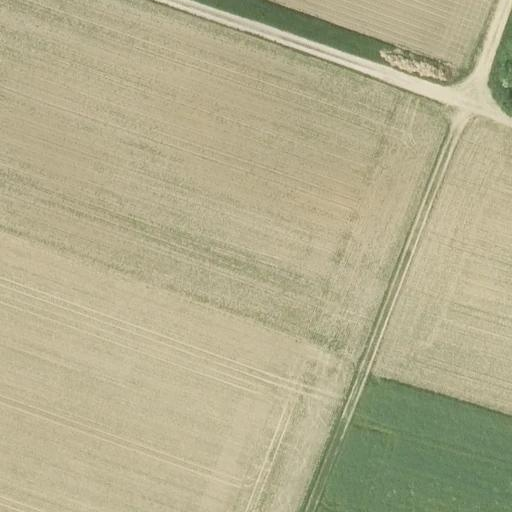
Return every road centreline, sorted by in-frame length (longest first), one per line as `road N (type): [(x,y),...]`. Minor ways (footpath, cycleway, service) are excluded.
road 1 (track): [(459,114),(148,0)]
road 2 (track): [(399,280),(311,511)]
road 3 (track): [(459,114),(503,0)]
